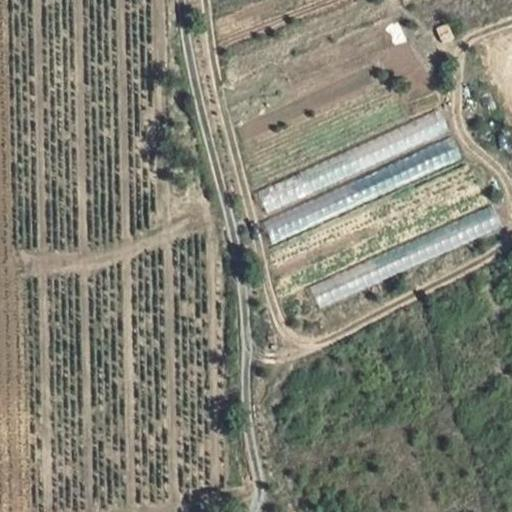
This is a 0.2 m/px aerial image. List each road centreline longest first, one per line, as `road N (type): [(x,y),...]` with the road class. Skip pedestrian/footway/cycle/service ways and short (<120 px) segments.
road 1 (track): [(193,0),(241,263),(264,511)]
road 2 (track): [(511,240),(273,362),(248,349)]
road 3 (track): [(20,254),(76,260),(148,240),(230,203)]
